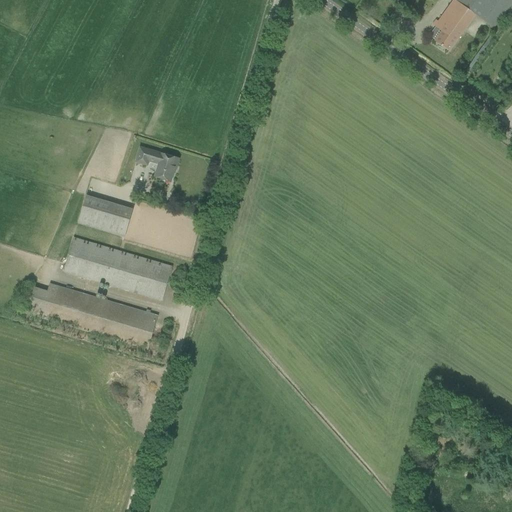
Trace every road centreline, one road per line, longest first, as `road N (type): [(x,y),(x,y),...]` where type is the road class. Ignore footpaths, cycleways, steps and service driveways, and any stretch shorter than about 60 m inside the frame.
road 1 (unclassified): [(135,511),(278,0)]
road 2 (unclassified): [(511,136),(317,0)]
